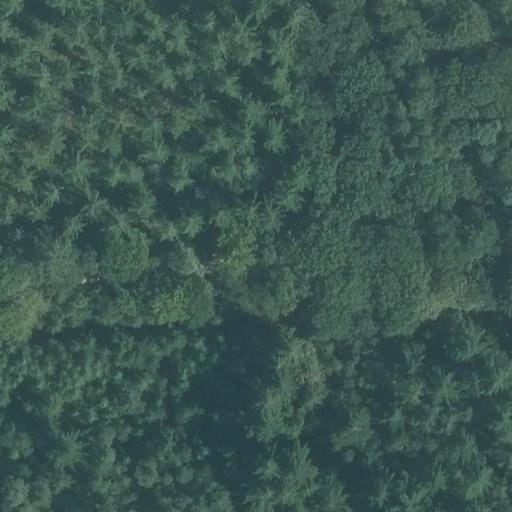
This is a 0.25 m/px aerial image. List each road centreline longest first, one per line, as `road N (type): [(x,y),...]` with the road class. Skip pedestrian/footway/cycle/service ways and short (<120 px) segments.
road 1 (track): [(235,264),(511,259)]
road 2 (track): [(231,511),(235,264)]
road 3 (track): [(0,278),(235,264)]
road 4 (track): [(511,176),(495,163),(401,0)]
